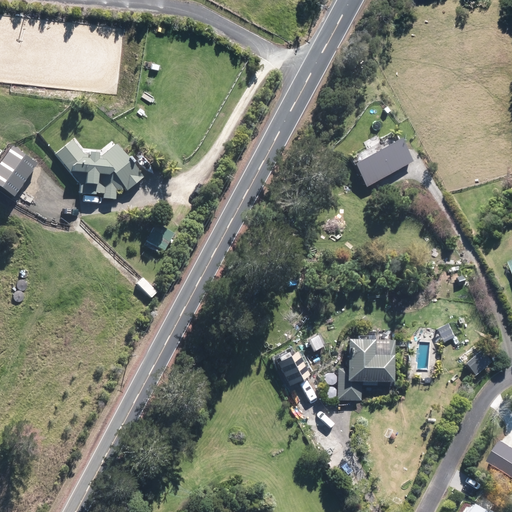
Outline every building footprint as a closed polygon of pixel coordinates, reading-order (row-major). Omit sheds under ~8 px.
[(127,27),(0,14),(0,81),(120,94),(127,27)] [(140,177),(113,144),(98,156),(80,154),(69,140),(52,154),(77,184),(76,193),(92,194),(92,192),(113,194),(113,190),(124,191),(140,177)] [(396,140),(349,167),(362,189),(409,163),(396,140)] [(19,157),(8,149),(0,159),(0,192),(10,200),(33,166),(19,157)] [(159,255),(171,233),(153,223),(141,245),(159,255)] [(141,278),(134,285),(149,299),(156,292),(141,278)] [(316,334),(303,342),(310,354),(323,346),(316,334)] [(388,382),(388,355),(369,354),(368,340),(341,340),(341,368),(334,368),(334,400),(359,400),(359,381),(388,382)] [(294,353),(282,360),(295,383),(307,376),(294,353)] [(297,389),(290,392),(294,402),(302,398),(297,389)] [(433,427),(426,423),(419,437),(426,440),(433,427)] [(343,451),(322,460),(327,471),(348,461),(343,451)] [(472,474),(468,480),(476,485),(480,479),(472,474)] [(471,511),(475,506),(463,500),(457,511),(471,511)]
